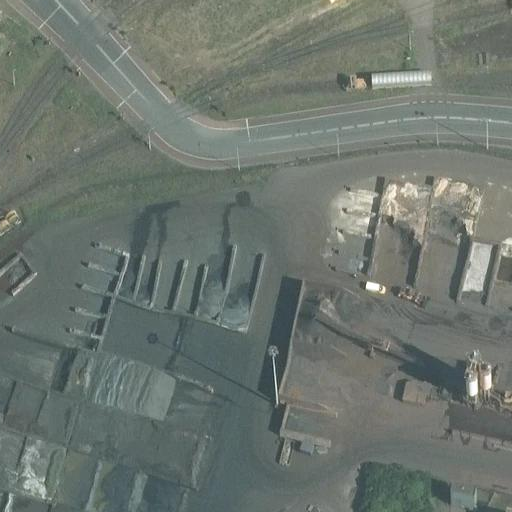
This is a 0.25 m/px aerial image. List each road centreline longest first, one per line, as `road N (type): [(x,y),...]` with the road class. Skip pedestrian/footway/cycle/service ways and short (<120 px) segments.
road 1 (unclassified): [(511,129),(441,122),(223,147),(191,140),(54,0)]
road 2 (unknown): [(221,511),(350,449),(401,439),(511,455)]
road 3 (unknown): [(284,262),(216,511)]
road 4 (unknown): [(511,344),(445,331),(365,278),(284,262)]
road 5 (unknown): [(300,138),(308,173),(284,262)]
